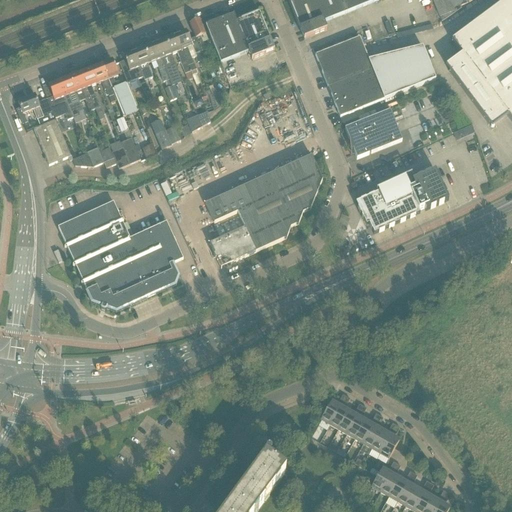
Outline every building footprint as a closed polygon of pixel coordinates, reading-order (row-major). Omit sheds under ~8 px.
[(294,0),(289,2),(300,30),(304,40),(327,31),(324,24),(323,21),(314,0),(294,0)] [(340,0),(314,0),(323,21),(324,24),(346,15),(340,0)] [(364,7),(361,0),(340,0),(346,15),(364,7)] [(431,0),(441,23),(455,14),(448,0),(431,0)] [(511,0),(508,0),(451,42),(461,56),(458,58),(462,63),(449,72),(488,125),(504,113),(511,123),(511,0)] [(259,14),(237,23),(249,54),(252,61),(274,52),(259,14)] [(237,23),(234,15),(205,27),(220,65),(249,54),(237,23)] [(207,41),(205,36),(199,21),(190,24),(190,25),(195,38),(195,39),(200,49),(201,52),(203,57),(207,55),(203,45),(202,44),(207,41)] [(200,49),(195,39),(190,41),(187,33),(186,34),(184,33),(181,34),(181,36),(176,38),(191,73),(196,71),(190,56),(188,50),(193,48),(196,54),(201,52),(200,49)] [(191,73),(176,38),(172,39),(171,38),(168,39),(167,41),(166,42),(164,42),(163,42),(160,43),(159,45),(156,46),(165,70),(174,66),(170,57),(172,56),(177,54),(180,60),(185,75),(191,73)] [(422,49),(369,62),(360,39),(315,56),(325,81),(340,119),(384,102),(435,81),(422,49)] [(165,70),(156,46),(151,48),(149,47),(147,48),(146,50),(145,50),(143,51),(141,50),(138,51),(138,53),(133,55),(143,78),(144,82),(152,78),(147,66),(151,65),(156,63),(158,69),(162,78),(164,83),(166,83),(168,88),(166,89),(171,102),(177,100),(165,70)] [(143,78),(133,55),(129,56),(128,56),(125,57),(125,58),(123,58),(124,62),(119,64),(122,73),(131,93),(141,89),(140,87),(138,80),(143,78)] [(118,78),(112,62),(102,65),(109,81),(113,91),(117,89),(113,80),(118,78)] [(109,81),(102,65),(81,74),(95,111),(101,109),(92,88),(101,84),(104,92),(106,91),(111,104),(117,102),(115,98),(113,91),(109,81)] [(81,74),(59,83),(65,99),(75,95),(76,95),(76,96),(78,101),(84,99),(87,107),(89,113),(95,111),(81,74)] [(73,119),(59,83),(48,87),(53,98),(47,101),(52,113),(55,120),(65,116),(68,122),(73,119)] [(220,110),(209,118),(211,123),(225,112),(216,90),(212,92),(220,110)] [(75,95),(65,99),(73,119),(79,117),(77,113),(82,111),(79,104),(78,101),(76,96),(75,95)] [(55,121),(52,113),(47,101),(37,105),(35,97),(18,104),(23,116),(34,112),(40,128),(55,121)] [(357,160),(366,157),(402,142),(390,112),(354,126),(345,130),(350,143),(351,151),(353,151),(357,160)] [(183,137),(210,125),(204,113),(184,122),(186,127),(179,129),(183,137)] [(116,122),(121,134),(128,131),(123,119),(116,122)] [(55,121),(40,128),(33,131),(49,167),(60,163),(67,160),(69,163),(72,162),(71,158),(56,121),(55,121)] [(471,128),(455,135),(459,142),(474,135),(471,128)] [(175,129),(165,133),(171,148),(171,146),(181,142),(175,129)] [(171,148),(165,133),(155,137),(161,152),(171,148)] [(130,167),(140,162),(131,141),(121,145),(123,150),(125,154),(130,167)] [(153,145),(142,150),(147,160),(157,155),(153,145)] [(110,149),(99,153),(103,165),(106,170),(116,166),(117,166),(114,159),(110,149)] [(103,165),(99,153),(98,150),(87,155),(88,156),(93,169),(93,170),(103,165)] [(130,167),(125,154),(114,159),(117,166),(116,166),(118,172),(130,167)] [(93,169),(88,156),(73,162),(75,168),(93,170),(93,169)] [(311,158),(205,206),(221,240),(210,246),(213,252),(214,256),(213,256),(215,261),(216,260),(217,261),(221,259),(222,261),(224,260),(227,262),(229,263),(230,263),(231,265),(287,240),(290,230),(298,226),(303,215),(310,211),(322,182),(311,158)] [(414,189),(410,191),(405,181),(355,204),(363,221),(366,219),(374,236),(420,215),(419,212),(424,210),(425,213),(449,202),(435,172),(411,182),(414,189)] [(174,265),(183,261),(166,224),(157,228),(130,240),(113,204),(58,229),(65,246),(64,249),(67,250),(74,264),(72,267),(76,268),(82,282),(81,285),(84,286),(87,294),(86,295),(91,306),(101,310),(100,310),(101,312),(105,313),(106,312),(107,312),(116,316),(176,288),(180,278),(174,265)] [(329,428),(340,410),(331,405),(321,423),(329,428)] [(337,433),(348,415),(340,410),(329,428),(337,433)] [(346,438),(356,420),(348,415),(337,433),(346,438)] [(354,443),(365,424),(356,420),(346,438),(354,443)] [(363,448),(373,429),(365,424),(354,443),(363,448)] [(371,452),(381,434),(373,429),(363,448),(371,452)] [(379,457),(390,439),(381,434),(371,452),(379,457)] [(398,444),(390,439),(379,457),(388,462),(398,444)] [(358,461),(355,466),(361,470),(364,464),(358,461)] [(258,511),(285,476),(266,463),(229,511),(258,511)] [(380,496),(390,477),(382,472),(371,491),(380,496)] [(388,500),(399,482),(390,477),(380,496),(388,500)] [(396,505),(407,487),(399,482),(388,500),(396,505)] [(405,510),(415,492),(407,487),(396,505),(405,510)] [(408,511),(414,511),(424,497),(415,492),(405,510),(408,511)] [(425,511),(432,501),(424,497),(414,511),(425,511)] [(437,511),(440,506),(432,501),(425,511),(437,511)]
